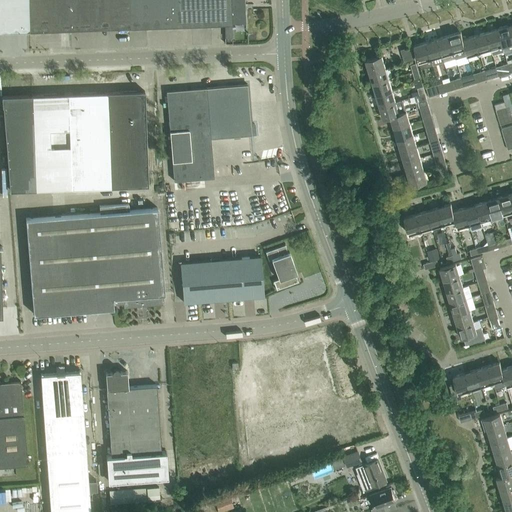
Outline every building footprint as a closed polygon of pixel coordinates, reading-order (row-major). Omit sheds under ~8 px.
[(0,0),(0,30),(231,23),(230,0),(0,0)] [(230,0),(231,23),(245,22),(245,9),(243,9),(243,4),(244,4),(244,0),(230,0)] [(511,35),(509,25),(497,28),(502,44),(503,48),(511,45),(511,35)] [(502,44),(497,28),(486,31),(490,48),(502,44)] [(465,47),(463,38),(461,31),(449,35),(455,57),(455,58),(467,55),(465,47)] [(490,48),(486,31),(474,35),(479,51),(490,48)] [(455,57),(449,35),(437,38),(444,60),(455,57)] [(479,51),(474,35),(463,38),(465,47),(467,55),(479,51)] [(444,60),(437,38),(426,42),(432,63),(444,60)] [(432,63),(426,42),(414,45),(420,67),(432,63)] [(400,49),(404,61),(414,58),(413,53),(411,46),(400,49)] [(365,60),(369,72),(385,67),(382,55),(365,60)] [(389,78),(385,67),(369,72),(372,83),(389,78)] [(487,79),(485,72),(485,70),(473,73),(476,82),(487,79)] [(392,90),(389,78),(372,83),(376,95),(392,90)] [(450,80),(438,84),(441,93),(452,89),(450,80)] [(210,137),(255,133),(254,123),(250,124),(247,84),(166,90),(174,180),(214,177),(210,137)] [(413,93),(414,96),(425,93),(423,86),(417,87),(419,92),(413,93)] [(144,90),(2,96),(2,105),(3,105),(9,189),(148,185),(144,90)] [(395,101),(392,90),(376,95),(379,106),(395,101)] [(426,98),(425,93),(414,96),(417,95),(417,98),(417,101),(426,98)] [(402,99),(395,101),(379,106),(383,118),(390,116),(399,113),(405,111),(402,99)] [(494,104),(496,109),(506,106),(505,101),(494,104)] [(509,105),(506,106),(496,109),(498,116),(511,112),(509,105)] [(406,110),(405,111),(399,113),(390,116),(393,127),(410,122),(406,110)] [(511,120),(511,116),(511,112),(498,116),(500,124),(511,120)] [(435,127),(432,116),(423,119),(426,130),(435,127)] [(413,134),(410,122),(393,127),(397,139),(413,134)] [(511,125),(502,129),(503,134),(511,131),(511,125)] [(417,145),(413,134),(397,139),(400,150),(417,145)] [(420,157),(417,145),(400,150),(404,162),(420,157)] [(423,168),(420,157),(404,162),(407,173),(423,168)] [(427,181),(423,168),(407,173),(411,185),(427,181)] [(511,210),(511,198),(510,193),(499,197),(504,213),(511,210)] [(504,213),(499,197),(487,200),(492,216),(504,213)] [(492,216),(487,200),(476,204),(481,220),(492,216)] [(455,219),(453,210),(451,203),(439,207),(444,223),(455,219)] [(483,226),(481,220),(476,204),(464,207),(469,223),(471,230),(483,226)] [(157,207),(25,218),(33,313),(113,307),(113,303),(123,302),(124,306),(141,305),(142,308),(146,307),(146,304),(163,303),(163,293),(164,293),(157,207)] [(444,223),(439,207),(427,210),(432,226),(444,223)] [(464,207),(453,210),(455,219),(457,227),(469,223),(464,207)] [(432,226),(427,210),(415,214),(420,230),(432,226)] [(420,230),(415,214),(404,217),(409,233),(420,230)] [(498,235),(487,238),(488,244),(490,249),(494,248),(501,246),(499,240),(498,235)] [(285,244),(268,250),(265,251),(268,260),(271,259),(279,278),(273,280),(276,289),(298,281),(298,280),(297,280),(295,273),(297,272),(289,252),(287,252),(284,245),(285,244)] [(436,248),(427,251),(430,261),(437,259),(440,259),(436,248)] [(263,295),(260,256),(180,262),(183,302),(263,295)] [(468,259),(470,265),(476,262),(474,256),(468,259)] [(459,275),(456,263),(440,267),(443,279),(459,275)] [(463,286),(459,275),(443,279),(447,291),(463,286)] [(466,298),(463,286),(447,291),(450,302),(466,298)] [(470,309),(466,298),(450,302),(454,314),(470,309)] [(473,321),(470,309),(454,314),(457,325),(473,321)] [(501,326),(497,314),(488,316),(492,328),(501,326)] [(473,321),(457,325),(461,337),(463,337),(466,344),(485,339),(481,326),(475,328),(473,321)] [(337,346),(245,361),(252,399),(248,399),(257,454),(352,438),(337,346)] [(500,361),(488,365),(493,381),(495,388),(506,385),(504,377),(501,368),(502,368),(500,361)] [(205,362),(187,362),(187,385),(205,385),(205,362)] [(493,381),(488,365),(476,368),(481,385),(493,381)] [(511,365),(502,368),(501,368),(504,377),(506,385),(511,382),(511,365)] [(40,373),(50,511),(90,511),(89,491),(97,490),(96,479),(88,479),(80,370),(64,371),(64,366),(56,367),(56,371),(40,373)] [(156,384),(128,386),(127,370),(120,371),(119,370),(119,369),(119,368),(118,368),(117,367),(116,367),(115,367),(114,367),(113,367),(113,368),(112,369),(111,370),(111,371),(105,372),(106,387),(110,453),(105,454),(107,479),(167,476),(165,450),(161,451),(156,384)] [(481,385),(476,368),(465,372),(470,388),(481,385)] [(470,388),(465,372),(453,376),(455,383),(449,385),(454,400),(455,400),(454,400),(461,398),(459,392),(470,388)] [(27,464),(20,381),(0,382),(0,466),(15,465),(27,464)] [(206,391),(192,392),(193,412),(232,411),(232,390),(214,390),(214,384),(206,384),(206,391)] [(504,424),(500,413),(484,417),(488,429),(504,424)] [(507,436),(504,424),(488,429),(491,441),(507,436)] [(205,429),(193,429),(193,437),(206,437),(205,429)] [(511,447),(507,436),(491,441),(494,452),(511,447)] [(511,459),(511,451),(511,447),(494,452),(498,464),(511,459)] [(344,457),(347,466),(361,460),(358,451),(344,457)] [(194,468),(197,479),(239,467),(236,456),(194,468)] [(371,485),(386,480),(378,458),(356,467),(364,488),(371,485)] [(511,459),(498,464),(495,465),(497,472),(499,472),(499,474),(501,474),(501,475),(511,472),(511,459)] [(511,472),(501,475),(496,477),(500,489),(511,485),(511,472)] [(511,497),(511,485),(500,489),(504,500),(511,497)] [(159,500),(158,486),(109,490),(110,503),(159,500)] [(391,487),(370,494),(375,507),(371,508),(372,511),(383,511),(385,511),(383,504),(396,500),(394,495),(395,493),(394,489),(392,488),(391,487)] [(229,498),(218,502),(220,510),(232,506),(229,498)]
